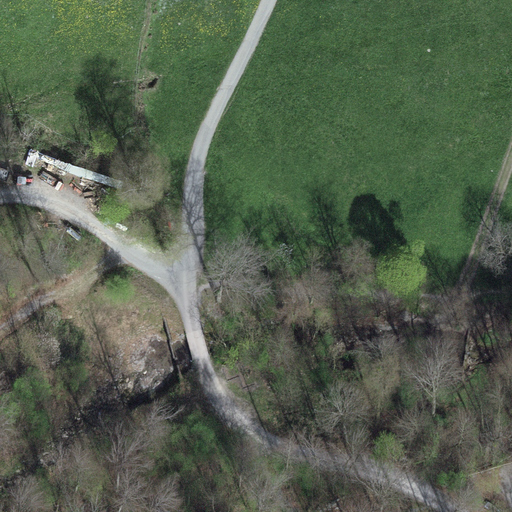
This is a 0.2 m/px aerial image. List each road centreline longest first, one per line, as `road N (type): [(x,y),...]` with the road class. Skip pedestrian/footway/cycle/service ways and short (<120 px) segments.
road 1 (track): [(193,326),(207,380),(258,432),(391,478),(457,511)]
road 2 (unclassified): [(268,0),(204,139),(193,326)]
road 3 (track): [(464,298),(511,154)]
road 4 (track): [(0,310),(126,245)]
